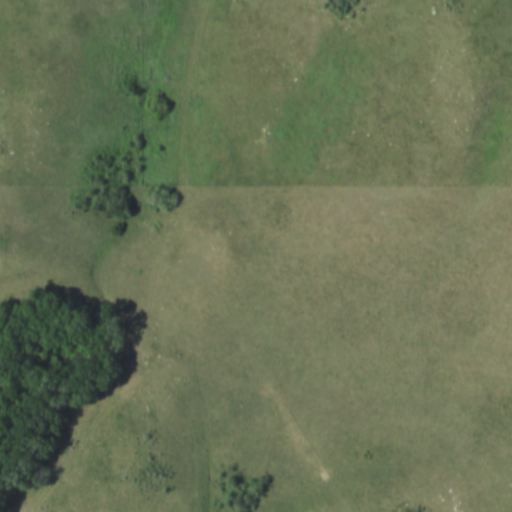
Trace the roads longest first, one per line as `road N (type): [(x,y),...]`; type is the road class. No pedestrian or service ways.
road 1 (track): [(29,511),(135,384),(163,244),(182,221)]
road 2 (track): [(182,221),(212,0)]
